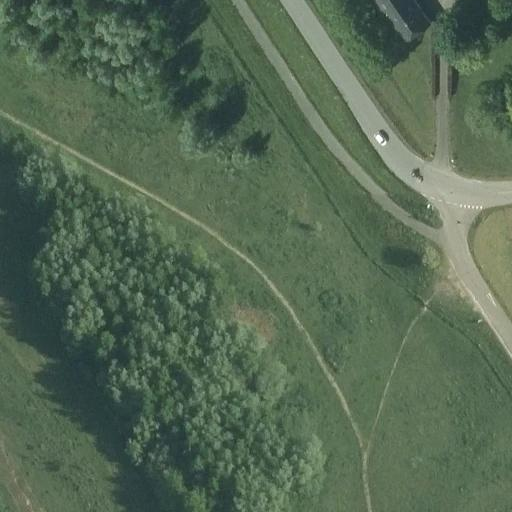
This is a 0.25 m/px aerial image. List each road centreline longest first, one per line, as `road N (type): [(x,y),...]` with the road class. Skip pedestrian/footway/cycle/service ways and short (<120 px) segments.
road 1 (tertiary): [(466,206),(396,158),(291,0)]
road 2 (tertiary): [(511,341),(457,250),(466,206)]
